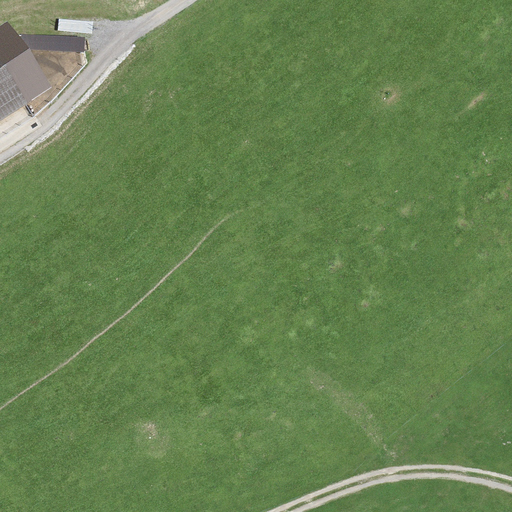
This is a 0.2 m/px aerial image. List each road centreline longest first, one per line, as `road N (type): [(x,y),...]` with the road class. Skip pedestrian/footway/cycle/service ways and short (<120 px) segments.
road 1 (track): [(279,511),(406,469),(511,479)]
road 2 (unclassified): [(178,0),(0,135)]
